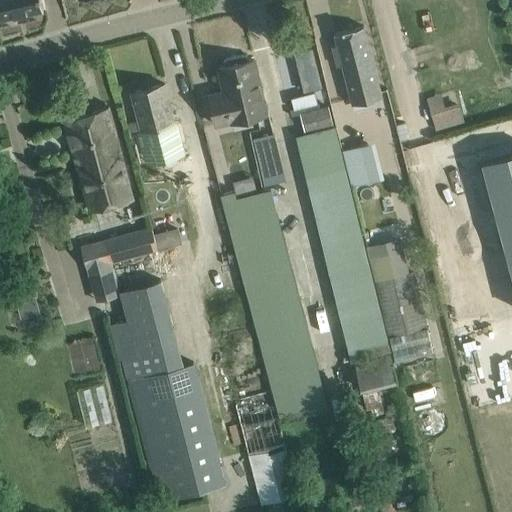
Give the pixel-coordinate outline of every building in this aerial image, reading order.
[(0,0),(0,19),(44,9),(41,0),(0,0)] [(381,98),(368,45),(364,26),(335,33),(338,45),(333,46),(338,67),(343,66),(352,105),(381,98)] [(321,87),(312,49),(294,54),(303,92),(321,87)] [(253,98),(257,116),(267,114),(254,59),(248,60),(247,55),(242,54),(226,58),(223,61),(224,66),(219,67),(222,83),(238,79),(243,101),(253,98)] [(238,79),(222,83),(224,92),(209,95),(216,125),(231,121),(231,122),(257,116),(253,98),(243,101),(238,79)] [(139,120),(126,123),(131,142),(136,161),(182,149),(170,103),(165,83),(131,92),(139,120)] [(290,97),(293,108),(317,102),(314,91),(290,97)] [(459,103),(429,111),(433,126),(463,118),(459,103)] [(329,105),(299,113),(304,132),(334,124),(329,105)] [(134,201),(113,128),(108,108),(65,121),(71,140),(91,213),(134,201)] [(304,132),(297,134),(308,177),(327,252),(331,281),(351,361),(354,361),(391,351),(369,264),(349,186),(340,151),(334,124),(304,132)] [(264,185),(283,181),(273,134),(253,138),(264,185)] [(511,153),(486,160),(511,256),(511,153)] [(235,191),(220,194),(228,225),(271,391),(279,422),(328,409),(271,188),(237,197),(235,191)] [(141,230),(104,240),(110,262),(158,249),(152,227),(141,230)] [(409,272),(377,280),(391,335),(427,326),(413,270),(409,272)] [(32,272),(6,279),(12,301),(15,301),(20,318),(39,313),(35,296),(38,295),(32,272)] [(161,279),(118,291),(136,355),(121,359),(160,500),(225,482),(192,364),(185,366),(161,279)] [(115,283),(100,287),(103,299),(118,295),(115,283)] [(361,388),(396,379),(390,356),(355,365),(361,388)] [(86,424),(114,417),(105,381),(78,388),(86,424)] [(260,503),(298,492),(285,445),(247,454),(260,503)]
